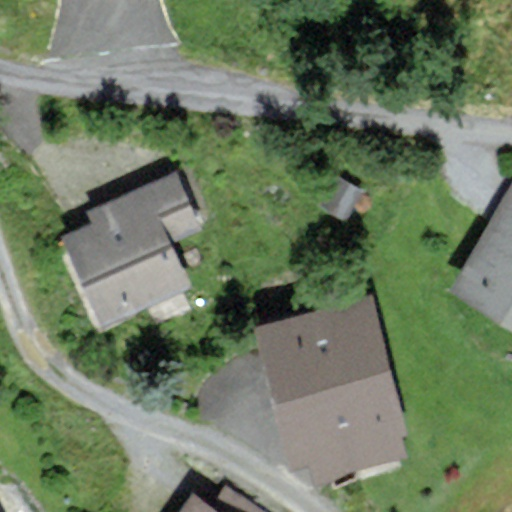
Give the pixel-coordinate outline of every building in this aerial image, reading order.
[(197,224),(175,172),(93,208),(98,220),(69,232),(104,314),(185,279),(167,237),(197,224)] [(358,186),(337,175),(324,200),(344,211),(358,186)] [(511,195),(461,284),(511,312),(511,195)] [(402,420),(369,292),(261,319),(294,451),(310,447),(316,469),(400,448),(393,422),(402,420)] [(222,511),(194,492),(180,511),(222,511)]
